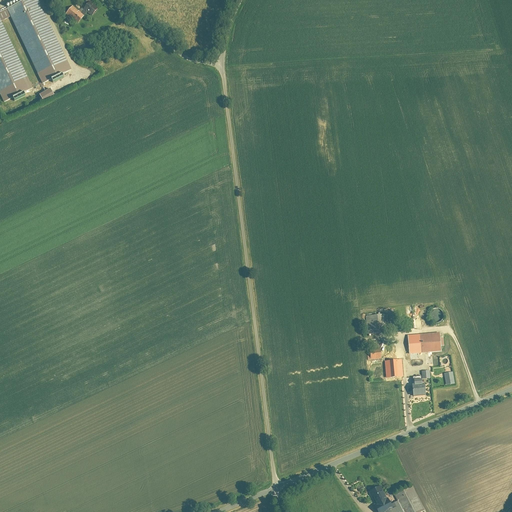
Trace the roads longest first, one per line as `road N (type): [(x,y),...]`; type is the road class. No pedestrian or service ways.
road 1 (unclassified): [(222,66),(276,488)]
road 2 (residential): [(276,488),(511,389)]
road 3 (unclassified): [(103,0),(189,60),(222,66)]
